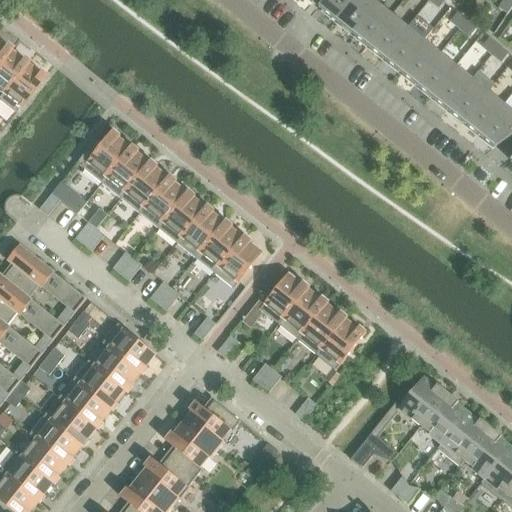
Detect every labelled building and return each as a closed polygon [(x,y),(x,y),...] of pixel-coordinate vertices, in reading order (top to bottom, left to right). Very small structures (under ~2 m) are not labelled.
[(335,21),(352,0),(325,0),(319,8),(327,15),(326,16),(334,23),(335,21)] [(350,36),(351,34),(376,3),(372,0),(352,0),(335,21),(343,27),(342,29),(350,36)] [(439,9),(446,1),(445,0),(431,0),(430,2),(439,9)] [(508,15),(511,8),(511,3),(506,0),(504,0),(499,9),(508,15)] [(367,47),(392,16),(376,3),(351,34),(359,40),(358,42),(366,48),(367,47)] [(460,30),(467,21),(457,14),(450,23),(460,30)] [(382,61),(383,59),(408,28),(392,16),(367,47),(375,53),(374,54),(382,61)] [(469,38),(476,29),(467,21),(460,30),(469,38)] [(398,74),(399,72),(424,41),(408,28),(383,59),(391,66),(390,67),(398,74)] [(492,55),(498,47),(489,39),(482,48),(492,55)] [(416,85),(441,54),(424,41),(399,72),(407,79),(406,80),(414,87),(416,85)] [(3,47),(0,44),(0,62),(9,51),(10,52),(12,50),(5,45),(3,47)] [(501,63),(508,54),(498,47),(492,55),(501,63)] [(20,60),(10,52),(9,51),(0,62),(0,93),(1,95),(2,95),(26,65),(27,65),(28,63),(22,58),(20,60)] [(431,98),(457,67),(441,54),(416,85),(423,91),(422,93),(430,100),(431,98)] [(37,74),(27,65),(26,65),(2,95),(1,95),(0,96),(0,103),(15,115),(45,77),(39,71),(37,74)] [(446,112),(447,111),(473,79),(457,67),(431,98),(439,104),(438,106),(446,112)] [(463,123),(488,92),(493,86),(477,74),(473,79),(447,111),(455,117),(454,118),(462,125),(463,123)] [(478,138),(479,136),(504,105),(488,92),(463,123),(471,130),(470,131),(478,138)] [(511,133),(510,132),(511,129),(511,110),(504,105),(479,136),(487,142),(486,144),(493,150),(494,148),(495,149),(496,149),(511,136),(511,133)] [(77,164),(102,185),(131,149),(130,148),(119,139),(120,137),(113,131),(107,139),(102,145),(96,140),(77,164)] [(101,134),(96,140),(102,145),(107,139),(101,134)] [(132,146),(130,148),(131,149),(102,185),(121,200),(150,163),(149,163),(138,154),(139,152),(132,146)] [(151,161),(149,163),(150,163),(121,200),(140,215),(168,178),(156,169),(158,167),(151,161)] [(169,176),(168,178),(140,215),(158,230),(187,193),(175,184),(177,182),(169,176)] [(72,191),(62,203),(77,215),(87,203),(72,191)] [(158,230),(177,244),(206,208),(205,208),(194,199),(196,197),(188,191),(187,193),(158,230)] [(52,195),(40,211),(48,217),(60,201),(52,195)] [(207,206),(205,208),(206,208),(177,244),(196,260),(225,223),(224,223),(213,214),(214,212),(207,206)] [(226,221),(224,223),(225,223),(196,260),(215,274),(244,238),(243,238),(231,229),(233,227),(226,221)] [(76,239),(84,246),(96,230),(88,224),(76,239)] [(104,237),(96,230),(84,246),(92,252),(104,237)] [(244,236),(243,238),(244,238),(215,274),(234,290),(263,254),(250,244),(252,242),(244,236)] [(14,266),(4,279),(28,298),(38,285),(67,309),(57,322),(64,328),(87,300),(20,246),(8,261),(14,266)] [(113,269),(121,276),(134,260),(126,254),(113,269)] [(142,267),(134,260),(121,276),(129,282),(142,267)] [(289,274),(260,310),(279,326),(284,320),(308,290),(309,290),(310,288),(303,282),(301,285),(289,274)] [(0,321),(6,326),(16,313),(46,336),(35,349),(42,355),(64,328),(57,322),(28,298),(4,279),(0,275),(0,321)] [(151,299),(159,306),(171,290),(163,284),(151,299)] [(179,297),(171,290),(159,306),(167,312),(179,297)] [(279,326),(298,341),(327,305),(329,303),(322,297),(320,300),(309,290),(308,290),(284,320),(279,326)] [(327,305),(298,341),(317,356),(346,320),(348,318),(340,312),(339,315),(327,305)] [(84,313),(76,322),(86,330),(94,320),(84,313)] [(203,341),(216,325),(208,319),(195,335),(203,341)] [(358,329),(346,320),(317,356),(336,371),(367,333),(359,327),(358,329)] [(0,344),(24,363),(13,376),(20,382),(21,382),(42,355),(35,349),(6,326),(0,321),(0,344)] [(78,340),(86,330),(76,322),(69,332),(78,340)] [(102,344),(108,349),(109,348),(141,374),(140,375),(142,376),(148,369),(146,368),(156,355),(118,325),(102,344)] [(231,337),(218,353),(226,360),(239,344),(231,337)] [(109,348),(108,349),(95,366),(94,366),(126,392),(126,393),(128,394),(133,388),(131,386),(140,375),(141,374),(109,348)] [(55,349),(47,359),(57,367),(65,357),(55,349)] [(49,376),(57,367),(47,359),(39,368),(49,376)] [(89,361),(74,380),(112,410),(111,411),(113,413),(119,406),(117,404),(126,393),(126,392),(94,366),(95,366),(89,361)] [(253,381),(261,387),(274,370),(266,364),(253,381)] [(0,389),(2,391),(0,392),(0,407),(5,401),(13,391),(20,382),(13,376),(0,365),(0,389)] [(282,377),(274,370),(261,387),(269,394),(282,377)] [(401,411),(421,427),(448,394),(437,385),(434,389),(423,379),(414,392),(410,389),(411,388),(410,387),(351,460),(362,469),(373,456),(393,463),(399,455),(378,438),(401,411)] [(102,423),(111,411),(112,410),(74,380),(59,398),(97,429),(99,431),(104,424),(102,423)] [(21,382),(20,382),(13,391),(23,399),(31,390),(21,382)] [(15,409),(23,399),(13,391),(5,401),(15,409)] [(459,402),(448,394),(421,427),(442,444),(443,444),(467,414),(456,406),(459,402)] [(59,398),(45,417),(83,447),(82,448),(84,449),(89,442),(87,441),(97,429),(59,398)] [(317,406),(308,399),(296,415),(304,422),(317,406)] [(191,413),(183,424),(218,452),(225,443),(223,441),(231,432),(233,433),(241,423),(214,402),(207,411),(196,403),(189,411),(191,413)] [(478,423),(467,414),(443,444),(442,444),(438,449),(461,468),(465,462),(492,428),(481,419),(478,423)] [(30,435),(35,440),(36,439),(68,465),(67,466),(70,467),(75,461),(73,459),(82,448),(83,447),(45,417),(30,435)] [(176,450),(169,458),(196,480),(203,470),(201,468),(209,458),(211,460),(218,452),(183,424),(174,434),(172,433),(165,441),(176,450)] [(502,437),(492,428),(465,462),(485,478),(486,479),(510,449),(499,440),(502,437)] [(36,439),(35,440),(22,457),(21,458),(53,483),(53,484),(55,486),(60,479),(58,477),(67,466),(68,465),(36,439)] [(511,450),(510,449),(486,479),(485,478),(481,484),(503,502),(511,490),(511,450)] [(44,496),(53,484),(53,483),(21,458),(22,457),(16,452),(1,471),(39,502),(38,502),(40,504),(46,497),(44,496)] [(146,469),(138,480),(173,508),(180,499),(178,498),(186,488),(188,490),(196,480),(169,458),(162,467),(151,459),(144,468),(146,469)] [(254,462),(245,473),(255,481),(264,470),(254,462)] [(30,511),(38,502),(39,502),(1,471),(0,472),(0,501),(13,511),(30,511)] [(391,492),(399,499),(409,487),(403,477),(391,492)] [(131,506),(126,511),(169,511),(173,508),(138,480),(129,491),(127,489),(120,498),(131,506)] [(420,491),(409,487),(399,499),(408,506),(420,491)] [(442,511),(459,511),(463,507),(453,499),(441,490),(436,497),(444,509),(442,511)] [(511,490),(503,502),(511,508),(511,490)] [(459,492),(453,499),(463,507),(469,499),(459,492)] [(232,493),(225,502),(233,508),(240,500),(232,493)]
